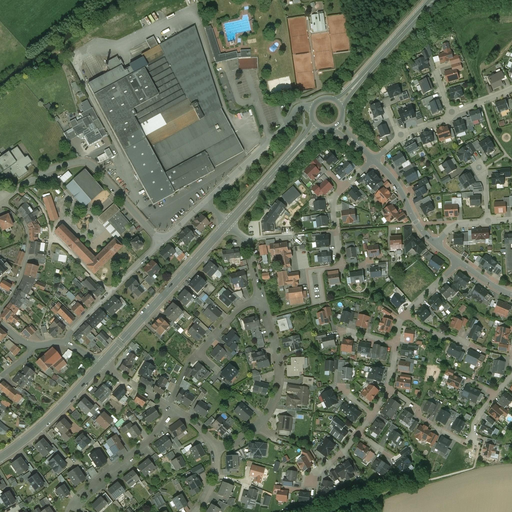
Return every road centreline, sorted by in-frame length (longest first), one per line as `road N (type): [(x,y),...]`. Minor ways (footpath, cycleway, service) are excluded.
road 1 (residential): [(159,243),(83,161),(43,171),(5,197)]
road 2 (secondary): [(100,364),(227,224)]
road 3 (residential): [(216,447),(258,424),(279,383),(260,300)]
road 4 (residential): [(205,201),(296,108),(313,106)]
road 5 (residential): [(69,511),(86,487),(154,434),(170,408)]
road 6 (secondary): [(434,0),(338,103)]
road 7 (residential): [(65,343),(159,243)]
road 8 (secondary): [(0,458),(100,364)]
road 9 (secondary): [(227,224),(317,125)]
road 10 (residential): [(511,370),(473,423),(473,440),(436,426)]
